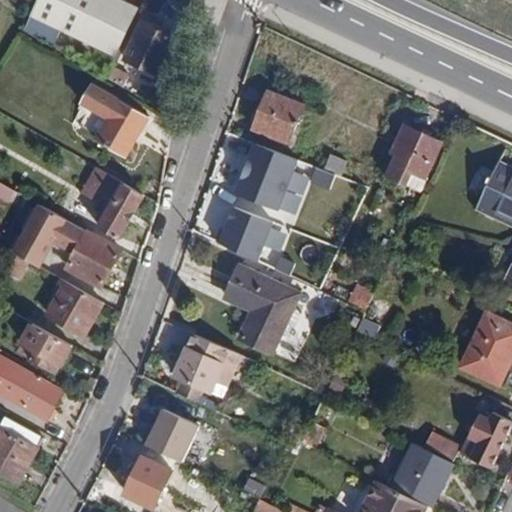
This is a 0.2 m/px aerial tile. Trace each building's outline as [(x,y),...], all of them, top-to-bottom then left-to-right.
[(137,8),(119,0),(37,0),(25,27),(54,42),(61,28),(115,54),(132,17),(137,8)] [(115,54),(125,58),(142,22),(132,17),(115,54)] [(177,38),(142,22),(125,58),(160,75),(177,38)] [(112,68),(109,80),(132,86),(135,73),(112,68)] [(149,116),(92,83),(81,102),(107,118),(95,138),(126,157),(149,116)] [(304,106),(269,91),(254,129),(289,143),(304,106)] [(444,143),(405,126),(392,153),(389,159),(397,163),(390,177),(421,192),(428,178),(444,143)] [(347,161),(332,154),(325,171),(341,176),(347,161)] [(511,168),(498,162),(476,207),(511,223),(511,265),(503,283),(511,287),(511,168)] [(145,195),(94,166),(80,192),(99,202),(102,196),(107,199),(96,216),(101,219),(97,226),(119,238),(145,195)] [(277,178),(240,166),(225,210),(234,214),(229,230),(256,239),(277,178)] [(0,182),(0,197),(13,204),(19,192),(0,182)] [(72,221),(43,205),(35,221),(63,237),(72,221)] [(123,249),(89,230),(67,268),(101,287),(123,249)] [(4,249),(0,255),(0,267),(8,272),(17,256),(4,249)] [(30,261),(18,254),(17,256),(8,272),(19,279),(30,261)] [(301,293),(241,265),(227,298),(253,310),(241,337),(273,352),(301,293)] [(15,283),(6,277),(0,287),(0,305),(2,306),(10,292),(15,283)] [(104,302),(66,281),(46,314),(84,335),(104,302)] [(374,292),(356,284),(348,301),(366,309),(374,292)] [(10,292),(2,306),(26,319),(33,306),(10,292)] [(511,359),(511,323),(487,311),(461,366),(500,384),(511,359)] [(365,317),(357,330),(372,339),(380,327),(365,317)] [(73,345),(33,323),(22,343),(37,352),(61,365),(73,345)] [(231,350),(195,334),(187,352),(176,376),(181,378),(203,388),(211,392),(217,380),(231,350)] [(187,352),(180,348),(169,372),(176,376),(187,352)] [(227,385),(241,355),(231,350),(217,380),(227,385)] [(32,360),(56,374),(61,365),(37,352),(32,360)] [(64,390),(0,354),(0,392),(48,419),(64,390)] [(203,388),(181,378),(175,391),(197,401),(203,388)] [(358,400),(370,407),(380,390),(367,383),(358,400)] [(480,414),(464,449),(462,452),(481,462),(492,467),(511,425),(511,420),(493,411),(490,419),(480,414)] [(196,430),(163,414),(151,441),(184,456),(192,440),(196,430)] [(45,438),(7,416),(0,428),(0,471),(19,482),(45,438)] [(416,423),(415,425),(429,432),(433,425),(418,418),(416,423)] [(416,423),(409,420),(401,436),(408,440),(415,425),(416,423)] [(304,441),(316,448),(326,428),(313,421),(304,441)] [(415,425),(408,440),(413,442),(423,447),(438,454),(445,440),(449,433),(433,425),(429,432),(415,425)] [(475,473),(481,462),(462,452),(464,449),(445,440),(438,454),(453,462),(454,462),(455,463),(475,473)] [(438,454),(423,447),(413,442),(392,486),(429,505),(433,507),(455,463),(454,462),(453,462),(438,454)] [(173,470),(144,455),(125,494),(155,507),(173,470)] [(425,511),(429,505),(392,486),(380,480),(372,497),(365,511),(425,511)] [(365,511),(372,497),(346,484),(332,511),(365,511)] [(253,511),(280,511),(281,510),(260,499),(253,511)]
